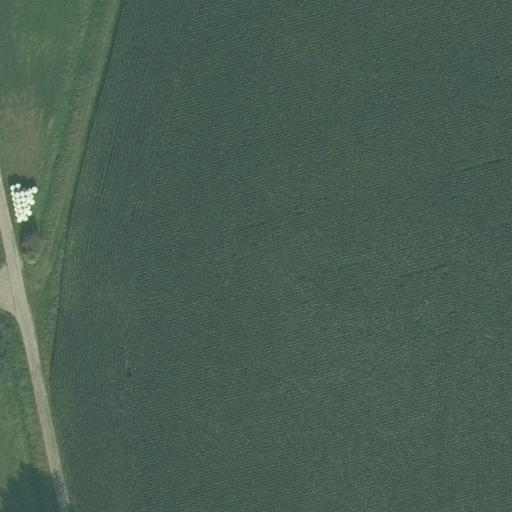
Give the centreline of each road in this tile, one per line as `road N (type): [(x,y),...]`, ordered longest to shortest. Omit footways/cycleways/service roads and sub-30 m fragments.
road 1 (unclassified): [(65,511),(0,189)]
road 2 (track): [(114,0),(45,284),(24,309)]
